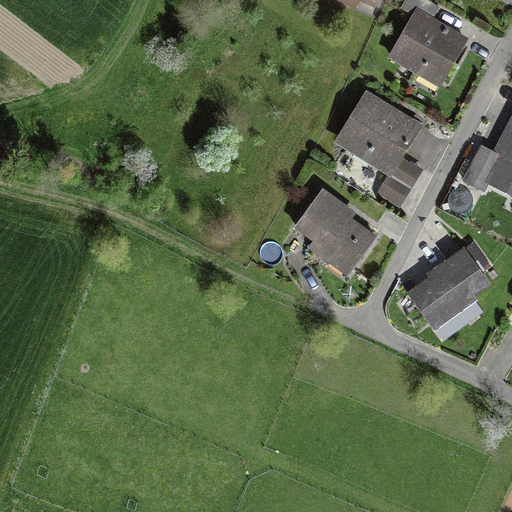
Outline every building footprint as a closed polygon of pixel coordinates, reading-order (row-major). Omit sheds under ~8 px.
[(466,47),(410,16),(385,59),(441,91),(466,47)] [(393,186),(421,130),(397,118),(364,101),(339,148),(376,167),(372,175),(393,186)] [(511,131),(508,140),(511,142),(511,150),(507,160),(503,169),(490,192),(511,203),(511,131)] [(490,192),(503,169),(486,160),(466,195),(483,205),(490,192)] [(355,272),(374,241),(351,227),(346,224),(353,213),(318,193),(295,231),(312,241),(306,249),(326,261),(328,259),(353,274),(355,272)] [(493,285),(466,246),(446,260),(448,264),(435,273),(401,297),(426,332),(448,316),(449,319),(466,308),(464,305),(493,285)]
